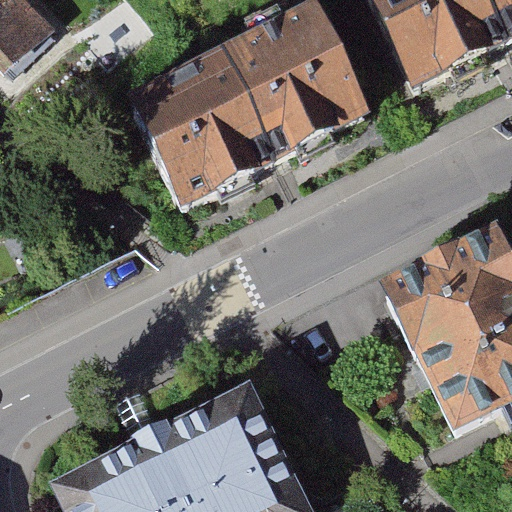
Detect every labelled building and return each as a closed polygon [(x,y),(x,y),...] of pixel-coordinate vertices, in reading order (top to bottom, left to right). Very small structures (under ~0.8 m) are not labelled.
[(12,0),(0,0),(0,77),(11,89),(57,44),(12,0)] [(511,0),(353,0),(406,105),(511,52),(511,0)] [(314,21),(123,113),(178,227),(369,135),(314,21)] [(511,322),(485,266),(367,323),(438,470),(511,434),(511,322)] [(308,511),(252,396),(50,494),(58,511),(308,511)]
